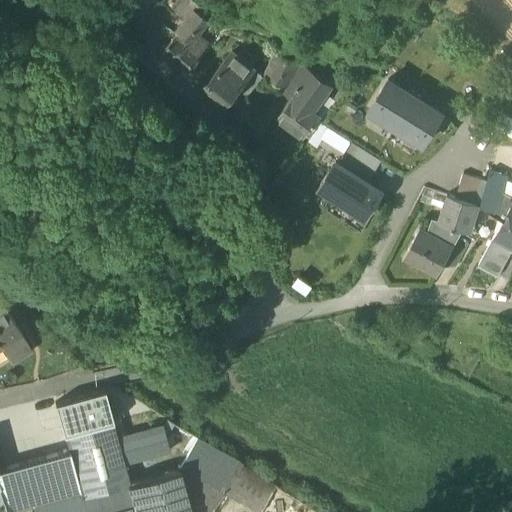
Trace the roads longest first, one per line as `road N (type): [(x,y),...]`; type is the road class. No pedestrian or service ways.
road 1 (residential): [(266,313),(242,161),(78,0)]
road 2 (residential): [(266,313),(211,345),(148,367),(0,401)]
road 3 (residential): [(511,309),(382,294),(266,313)]
